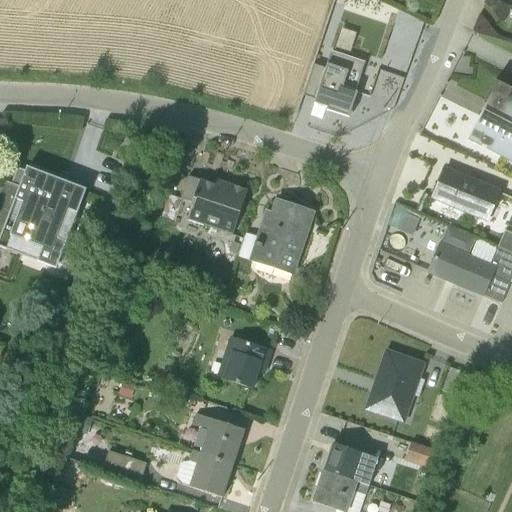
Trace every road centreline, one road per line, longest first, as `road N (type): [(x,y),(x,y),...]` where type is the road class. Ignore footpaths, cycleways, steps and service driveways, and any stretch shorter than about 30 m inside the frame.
road 1 (residential): [(381,177),(168,115),(0,96)]
road 2 (residential): [(268,511),(341,292)]
road 3 (residential): [(381,177),(458,0)]
road 4 (residential): [(511,365),(341,292)]
road 5 (residential): [(341,292),(381,177)]
